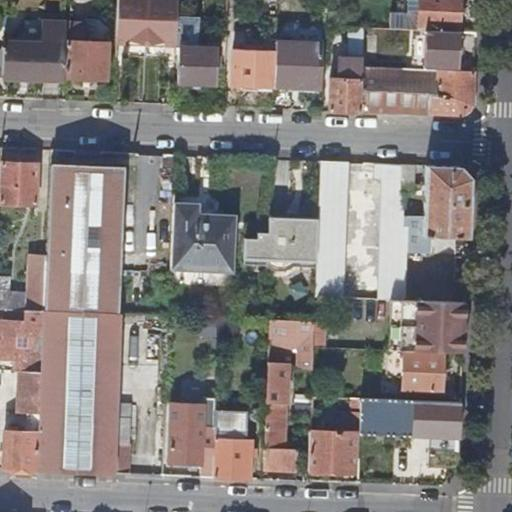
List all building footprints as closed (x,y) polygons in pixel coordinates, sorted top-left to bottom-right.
[(116,0),(115,56),(174,59),(177,0),(116,0)] [(408,0),(407,19),(406,29),(419,30),(419,0),(408,0)] [(419,0),(419,30),(421,30),(459,32),(459,0),(419,0)] [(263,32),(276,33),(276,17),(264,17),(263,32)] [(391,18),(390,29),(406,29),(407,19),(391,18)] [(4,50),(0,49),(0,72),(3,73),(3,77),(63,80),(66,22),(42,21),(41,43),(4,41),(4,50)] [(70,23),(68,77),(106,79),(107,42),(94,42),(94,36),(85,36),(85,23),(70,23)] [(349,57),(362,58),(363,30),(350,29),(349,57)] [(457,66),(459,32),(421,30),(421,35),(418,35),(417,54),(425,54),(425,64),(457,66)] [(231,84),(274,86),(275,42),(276,38),(263,37),(263,44),(258,44),(257,49),(232,48),(231,84)] [(198,41),(198,46),(180,46),(178,81),(215,83),(217,47),(203,46),(204,42),(198,41)] [(322,44),(275,42),(274,86),(274,87),(320,89),(322,44)] [(330,78),(329,112),(360,113),(362,67),(362,63),(343,62),(342,78),(330,78)] [(362,67),(360,113),(409,115),(410,92),(432,93),(431,95),(436,95),(437,70),(362,67)] [(461,117),(473,106),(474,71),(437,70),(436,95),(431,95),(432,93),(410,92),(409,115),(461,117)] [(343,297),(349,162),(321,161),(318,219),(316,264),(315,296),(343,297)] [(37,165),(0,163),(0,164),(0,202),(36,204),(37,165)] [(382,179),(378,299),(390,299),(405,300),(406,252),(407,226),(403,226),(404,193),(414,193),(415,165),(374,163),(373,178),(382,179)] [(46,257),(44,310),(119,313),(124,168),(50,165),(46,257)] [(423,226),(407,226),(406,252),(422,252),(423,236),(467,237),(470,178),(460,167),(426,166),(423,226)] [(199,205),(174,204),(171,272),(233,274),(236,217),(215,216),(198,215),(199,209),(199,205)] [(257,240),(246,239),(245,261),(269,262),(271,264),(275,267),(282,268),(288,266),(292,263),(316,264),(318,219),(302,218),(298,216),(293,215),(288,216),(284,218),(268,217),(268,234),(257,234),(257,240)] [(0,308),(41,310),(44,310),(46,257),(29,256),(28,293),(0,292),(0,308)] [(405,300),(390,299),(388,349),(391,349),(403,350),(443,351),(463,352),(465,302),(410,300),(405,300)] [(5,425),(4,468),(39,469),(44,310),(41,310),(40,311),(0,309),(0,368),(18,369),(17,410),(28,410),(27,431),(11,431),(11,425),(5,425)] [(44,310),(39,469),(129,473),(130,443),(129,443),(130,405),(115,404),(119,313),(44,310)] [(326,319),(314,319),(314,320),(314,321),(313,346),(324,346),(326,319)] [(312,369),(313,346),(314,321),(269,320),(263,469),(297,470),(298,443),(293,443),(293,439),(289,438),(289,443),(284,443),(287,366),(289,367),(289,357),(284,357),(284,362),(274,362),(274,350),(288,351),(289,347),(298,347),(297,368),(312,369)] [(442,392),(443,351),(403,350),(401,390),(442,392)] [(296,412),(311,413),(311,396),(295,395),(294,403),(297,403),(296,412)] [(311,396),(311,413),(308,470),(354,472),(355,432),(333,431),(335,396),(311,396)] [(360,433),(459,437),(461,402),(361,398),(360,433)] [(223,410),(222,428),(249,429),(250,411),(223,410)] [(213,477),(215,437),(216,416),(203,415),(202,428),(170,427),(169,462),(201,464),(201,476),(213,477)] [(215,437),(213,477),(250,478),(252,438),(215,437)]
